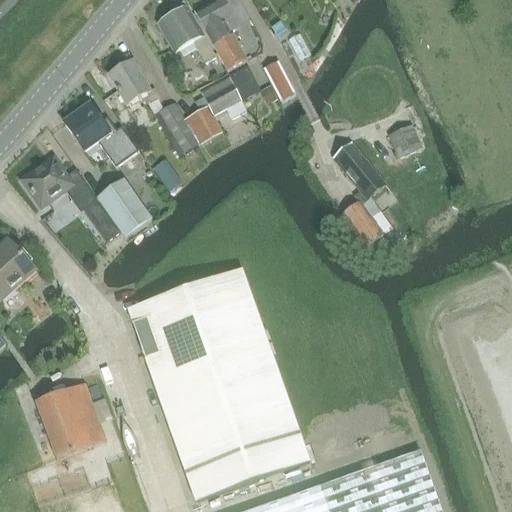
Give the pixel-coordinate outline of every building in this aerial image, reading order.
[(223,0),(222,0),(195,15),(214,48),(233,38),(230,33),(239,28),(223,0)] [(205,66),(216,60),(191,18),(183,4),(173,11),(176,17),(158,27),(175,56),(193,45),(205,66)] [(228,75),(247,64),(233,38),(214,48),(228,75)] [(149,108),(160,101),(154,91),(150,94),(133,64),(109,79),(127,109),(143,99),(149,108)] [(281,105),(295,97),(279,66),(265,73),(281,105)] [(242,103),(259,94),(259,93),(247,70),(201,95),(204,101),(196,105),(202,114),(188,122),(201,147),(222,135),(213,118),(242,102),(242,103)] [(259,93),(259,94),(269,112),(278,107),(269,88),(259,93)] [(173,106),(153,117),(179,159),(198,148),(173,106)] [(64,126),(85,155),(98,146),(116,171),(139,154),(121,130),(117,133),(108,121),(102,125),(101,123),(102,122),(102,121),(100,122),(90,108),(64,126)] [(399,162),(422,152),(412,128),(389,138),(399,162)] [(381,215),(372,221),(361,205),(366,201),(368,203),(386,188),(351,146),(333,161),(361,194),(354,199),(359,206),(341,218),(364,251),(384,238),(383,237),(392,232),(381,215)] [(41,211),(66,193),(81,215),(97,204),(76,173),(67,179),(54,160),(22,183),(41,211)] [(125,241),(151,222),(124,183),(98,201),(125,241)] [(0,303),(35,273),(14,249),(0,261),(2,262),(0,263),(0,303)] [(311,467),(244,274),(130,314),(197,507),(311,467)] [(57,462),(108,442),(87,387),(35,406),(57,462)] [(132,446),(122,449),(132,478),(142,475),(132,446)] [(441,511),(421,455),(320,490),(327,511),(441,511)] [(327,511),(320,490),(257,511),(327,511)]
